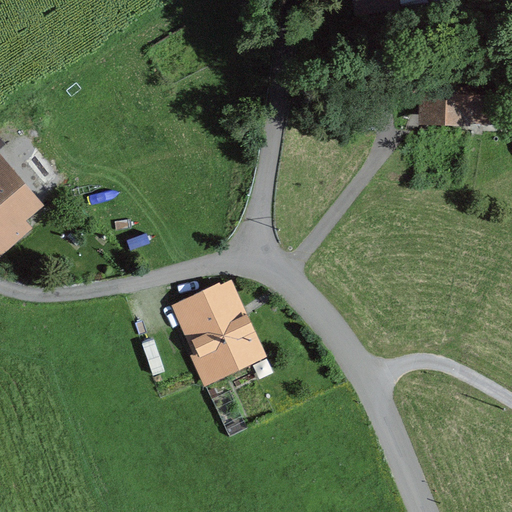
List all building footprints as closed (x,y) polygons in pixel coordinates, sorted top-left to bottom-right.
[(499,67),(472,67),(472,61),(422,61),(422,64),(422,123),(472,123),(472,121),(499,121),(499,67)] [(421,93),(422,64),(395,63),(394,92),(421,93)] [(0,255),(33,227),(25,219),(44,203),(0,152),(0,145),(3,143),(0,139),(0,255)] [(97,266),(83,256),(72,272),(86,282),(97,266)] [(267,355),(233,279),(220,284),(219,282),(170,304),(190,348),(187,350),(203,384),(267,355)] [(243,419),(228,426),(233,436),(248,429),(243,419)]
